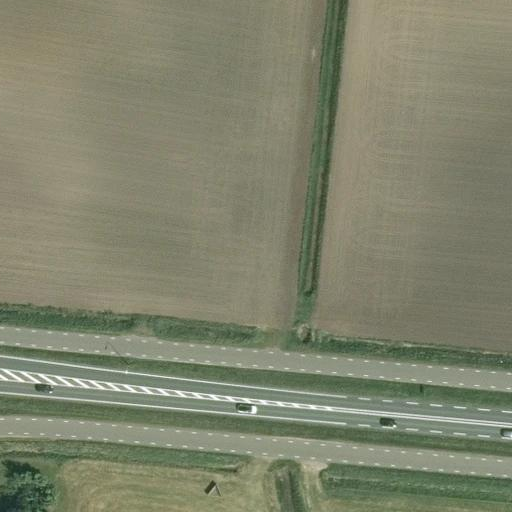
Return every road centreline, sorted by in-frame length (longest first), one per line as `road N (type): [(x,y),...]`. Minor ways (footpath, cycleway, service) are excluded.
road 1 (primary): [(511,424),(0,375)]
road 2 (unclassified): [(511,384),(0,337)]
road 3 (unclassified): [(511,468),(0,427)]
